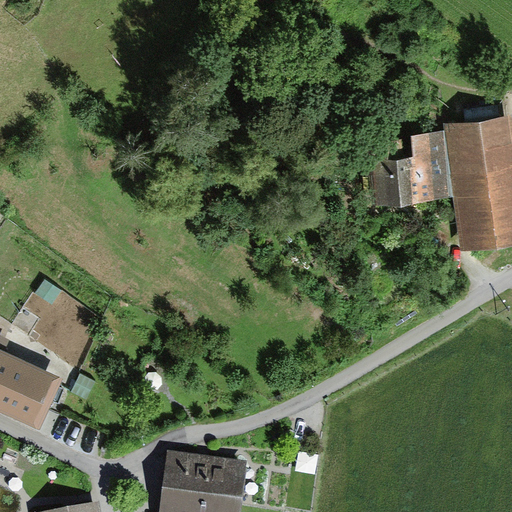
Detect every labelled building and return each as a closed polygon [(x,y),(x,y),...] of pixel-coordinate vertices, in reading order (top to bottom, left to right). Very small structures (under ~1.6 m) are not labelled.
[(396,138),(366,141),(368,161),(377,161),(380,196),(445,190),(439,134),(430,135),(429,124),(412,125),(415,153),(398,155),(396,138)] [(511,192),(505,141),(463,147),(476,242),(511,236),(511,192)] [(8,338),(0,334),(0,356),(0,357),(8,338)] [(0,395),(34,411),(49,379),(0,357),(0,356),(0,395)] [(172,459),(168,490),(238,499),(242,468),(191,462),(193,453),(178,451),(177,460),(172,459)] [(236,511),(238,499),(168,490),(164,511),(236,511)]
